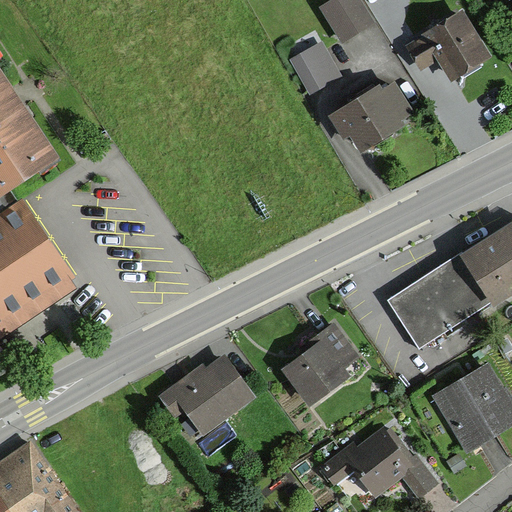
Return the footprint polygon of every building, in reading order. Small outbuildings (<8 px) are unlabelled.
[(354,0),(336,0),(322,9),(341,40),(368,23),(354,0)] [(419,67),(437,56),(449,76),(483,55),(459,17),(407,48),(419,67)] [(295,67),(309,92),(336,77),(324,56),(312,62),(310,59),(295,67)] [(0,325),(68,280),(4,185),(50,154),(0,79),(0,325)] [(351,132),(360,147),(396,125),(394,122),(407,114),(404,110),(389,86),(377,94),(375,91),(333,117),(344,136),(351,132)] [(511,227),(389,307),(417,349),(511,288),(511,227)] [(283,367),(312,406),(364,366),(335,328),(283,367)] [(201,430),(247,396),(222,361),(191,384),(188,378),(160,398),(171,414),(183,405),(201,430)] [(453,425),(467,448),(511,421),(511,416),(483,368),(441,394),(458,422),(453,425)] [(349,459),(343,451),(313,475),(325,491),(353,469),(372,492),(399,472),(417,495),(433,483),(414,458),(406,465),(382,434),(349,459)] [(32,457),(0,479),(0,511),(72,511),(34,456),(32,457)]
